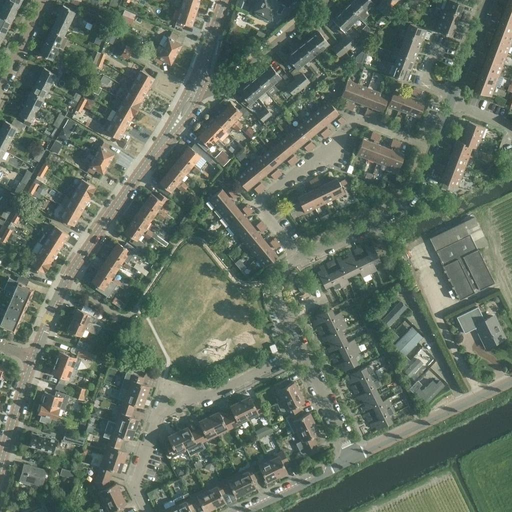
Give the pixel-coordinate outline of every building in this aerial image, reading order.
[(0,0),(0,1),(4,4),(16,10),(21,0),(0,0)] [(198,4),(185,0),(182,0),(179,9),(195,15),(198,4)] [(259,0),(254,10),(255,11),(253,13),(254,15),(266,22),(268,21),(269,19),(270,19),(274,12),(279,14),(286,0),(259,0)] [(353,0),(347,6),(358,18),(358,17),(359,18),(361,20),(368,14),(365,11),(354,0),(353,0)] [(354,0),(365,11),(373,4),(369,0),(354,0)] [(387,4),(382,0),(381,0),(375,7),(380,11),(387,4)] [(442,10),(459,15),(463,5),(449,0),(437,0),(435,7),(442,10)] [(0,11),(0,16),(11,22),(16,10),(4,4),(0,11)] [(387,4),(380,11),(384,15),(391,8),(387,4)] [(57,17),(69,23),(75,12),(69,9),(69,8),(63,5),(57,17)] [(358,18),(347,6),(339,13),(351,25),(358,18)] [(195,15),(179,9),(176,20),(192,25),(195,15)] [(511,11),(506,9),(502,19),(511,23),(511,11)] [(442,10),(439,20),(455,26),(457,20),(459,21),(460,21),(467,23),(468,19),(462,17),(459,15),(442,10)] [(351,25),(339,13),(332,20),(343,32),(351,25)] [(0,16),(0,31),(5,34),(11,22),(0,16)] [(57,17),(51,29),(64,35),(69,23),(57,17)] [(511,23),(502,19),(498,29),(511,34),(511,23)] [(455,26),(439,20),(435,30),(451,37),(455,26)] [(400,32),(422,40),(426,30),(410,24),(407,30),(402,28),(400,32)] [(51,29),(45,41),(58,47),(64,35),(51,29)] [(494,39),(510,46),(511,41),(511,34),(498,29),(494,39)] [(96,36),(101,39),(104,32),(98,30),(96,36)] [(310,39),(320,51),(328,44),(318,32),(310,39)] [(402,45),(418,51),(422,40),(400,32),(398,37),(404,39),(402,45)] [(162,47),(176,55),(182,44),(174,40),(176,36),(171,33),(168,37),(167,37),(162,47)] [(339,42),(343,46),(351,39),(347,35),(339,42)] [(101,39),(96,36),(93,43),(99,45),(101,39)] [(302,45),(312,57),(320,51),(310,39),(302,45)] [(343,46),(347,51),(355,44),(351,39),(343,46)] [(494,39),(490,50),(507,56),(510,46),(494,39)] [(58,47),(45,41),(39,54),(46,57),(52,59),(58,47)] [(347,51),(343,46),(339,42),(331,49),(339,58),(347,51)] [(120,55),(127,59),(133,48),(125,45),(120,55)] [(294,51),(304,63),(312,57),(302,45),(294,51)] [(392,53),(414,61),(418,51),(402,45),(400,50),(394,48),(392,53)] [(176,55),(162,47),(154,61),(160,65),(162,60),(170,65),(176,55)] [(362,63),(366,53),(359,50),(355,60),(362,63)] [(486,60),(503,66),(507,56),(490,50),(486,60)] [(304,63),(294,51),(286,58),(296,70),(304,63)] [(89,63),(95,65),(98,59),(99,54),(94,52),(91,58),(89,63)] [(394,65),(410,71),(414,61),(392,53),(391,58),(396,60),(394,65)] [(483,70),(499,76),(503,66),(486,60),(483,70)] [(55,67),(66,73),(69,66),(58,61),(55,67)] [(95,65),(89,63),(87,69),(93,71),(95,65)] [(410,71),(394,65),(392,70),(386,68),(385,73),(390,75),(390,76),(406,82),(410,71)] [(261,72),(272,85),(280,78),(269,66),(261,72)] [(37,80),(50,86),(56,75),(49,72),(50,71),(44,68),(37,80)] [(134,81),(148,89),(154,78),(140,70),(134,80),(134,81)] [(479,80),(495,86),(499,76),(483,70),(479,80)] [(254,79),(264,91),(272,85),(261,72),(254,79)] [(293,80),(297,84),(305,78),(301,73),(293,80)] [(89,83),(94,85),(98,79),(93,76),(89,83)] [(132,84),(128,91),(142,99),(148,89),(134,81),(134,80),(131,78),(128,82),(132,84)] [(297,84),(301,89),(309,82),(305,78),(297,84)] [(246,85),(257,97),(264,91),(254,79),(246,85)] [(37,80),(31,91),(43,98),(50,86),(37,80)] [(297,84),(293,80),(292,80),(285,86),(293,96),(300,90),(301,89),(297,84)] [(341,96),(351,100),(357,84),(347,80),(341,96)] [(495,86),(479,80),(475,90),(491,97),(495,86)] [(94,85),(89,83),(86,88),(87,89),(84,94),(85,94),(84,95),(89,98),(89,96),(88,96),(91,91),(94,85)] [(351,100),(362,104),(367,88),(357,84),(351,100)] [(257,97),(246,85),(238,92),(248,105),(254,100),(257,102),(259,100),(257,97)] [(362,104),(372,108),(378,92),(367,88),(362,104)] [(388,106),(398,110),(404,94),(394,90),(388,106)] [(43,98),(31,91),(25,103),(37,110),(43,98)] [(123,101),(136,109),(142,99),(128,91),(123,101)] [(378,92),(372,108),(382,112),(388,96),(378,92)] [(398,110),(408,114),(414,98),(404,94),(398,110)] [(78,104),(83,106),(86,100),(81,97),(78,104)] [(78,101),(72,98),(69,103),(75,106),(78,101)] [(414,98),(408,114),(418,118),(424,102),(414,98)] [(117,111),(131,119),(136,109),(123,101),(117,111)] [(320,108),(330,121),(339,114),(328,101),(320,108)] [(37,110),(25,103),(19,115),(25,119),(26,118),(31,121),(37,110)] [(83,106),(78,104),(75,110),(80,112),(83,106)] [(223,111),(240,129),(243,125),(236,119),(241,114),(230,104),(223,111)] [(256,115),(262,122),(271,114),(265,107),(256,115)] [(330,121),(320,108),(311,115),(322,128),(330,121)] [(117,111),(111,121),(125,129),(131,119),(117,111)] [(240,129),(223,111),(214,120),(225,130),(230,125),(237,132),(240,129)] [(55,119),(61,122),(64,116),(59,113),(55,119)] [(311,115),(303,122),(313,135),(322,128),(311,115)] [(58,134),(67,139),(76,122),(67,118),(58,134)] [(61,122),(55,119),(52,125),(57,128),(61,122)] [(206,128),(221,142),(228,134),(225,130),(214,120),(206,128)] [(0,129),(0,133),(10,139),(16,128),(11,125),(10,124),(5,121),(0,129)] [(125,129),(111,121),(105,131),(119,139),(125,129)] [(295,129),(305,142),(313,135),(303,122),(295,129)] [(464,132),(480,138),(484,128),(468,122),(464,132)] [(221,142),(206,128),(198,137),(208,147),(214,142),(220,148),(224,145),(221,142)] [(286,136),(297,149),(305,142),(295,129),(286,136)] [(464,132),(461,142),(472,147),(476,149),(480,138),(464,132)] [(0,148),(4,151),(10,139),(0,133),(0,148)] [(297,149),(286,136),(278,143),(289,156),(297,149)] [(356,155),(367,159),(373,142),(363,138),(356,155)] [(456,140),(452,151),(468,157),(472,147),(461,142),(456,140)] [(94,156),(108,164),(114,154),(107,150),(109,146),(103,142),(101,146),(100,146),(94,156)] [(383,146),(373,142),(367,159),(377,162),(383,146)] [(278,143),(270,150),(280,162),(289,156),(278,143)] [(377,162),(387,166),(393,150),(383,146),(377,162)] [(36,153),(41,156),(45,150),(39,147),(36,153)] [(194,167),(199,171),(200,171),(203,173),(205,170),(204,169),(195,161),(200,156),(202,158),(206,154),(199,149),(196,153),(188,147),(181,156),(192,165),(194,167)] [(224,166),(231,158),(221,149),(214,156),(224,166)] [(261,157),(272,169),(280,162),(270,150),(261,157)] [(393,150),(387,166),(397,170),(404,154),(393,150)] [(448,161),(464,167),(468,157),(452,151),(448,161)] [(64,160),(50,152),(47,158),(61,166),(64,160)] [(41,156),(36,153),(33,159),(38,162),(41,156)] [(108,164),(94,156),(89,166),(90,166),(87,171),(93,174),(95,170),(103,174),(108,164)] [(181,156),(173,165),(184,174),(192,165),(181,156)] [(253,163),(264,176),(272,169),(261,157),(253,163)] [(448,161),(444,171),(460,177),(464,167),(448,161)] [(40,169),(46,172),(48,169),(47,168),(49,165),(44,162),(40,169)] [(245,170),(255,183),(264,176),(253,163),(245,170)] [(173,165),(166,174),(185,189),(188,185),(183,181),(183,182),(180,179),(184,174),(173,165)] [(46,172),(40,169),(35,178),(43,183),(46,185),(48,180),(42,177),(43,175),(50,178),(52,175),(46,172)] [(23,176),(28,179),(32,173),(27,170),(23,176)] [(255,183),(245,170),(236,178),(247,190),(255,183)] [(460,177),(444,171),(440,182),(456,188),(460,177)] [(185,189),(166,174),(158,183),(167,191),(165,194),(170,198),(173,195),(170,192),(175,186),(178,188),(177,188),(183,192),(184,193),(186,190),(185,189)] [(28,179),(23,176),(19,182),(24,185),(28,179)] [(29,188),(34,191),(37,192),(43,183),(35,178),(29,188)] [(75,189),(89,197),(95,187),(81,179),(75,189)] [(327,183),(335,199),(345,194),(341,186),(346,183),(344,179),(339,182),(337,179),(327,183)] [(327,183),(317,188),(325,203),(335,199),(327,183)] [(317,188),(307,193),(315,208),(325,203),(317,188)] [(89,197),(75,189),(70,198),(84,207),(89,197)] [(205,196),(215,208),(229,197),(222,189),(216,193),(213,189),(208,193),(208,194),(205,196)] [(315,208),(307,193),(297,198),(299,202),(293,204),(295,208),(301,205),(305,213),(315,208)] [(158,214),(163,217),(168,221),(171,217),(161,210),(159,208),(162,203),(164,204),(167,199),(158,194),(156,198),(150,194),(143,204),(156,212),(159,214),(158,214)] [(215,208),(222,217),(236,206),(229,197),(215,208)] [(64,208),(78,216),(84,207),(70,198),(64,208)] [(136,213),(149,222),(156,212),(143,204),(136,213)] [(3,211),(9,214),(12,208),(7,205),(3,211)] [(222,217),(229,225),(242,214),(236,206),(222,217)] [(14,214),(19,217),(22,211),(17,208),(14,214)] [(78,216),(64,208),(59,218),(73,226),(78,216)] [(9,214),(3,211),(0,216),(6,219),(9,214)] [(136,213),(130,222),(151,236),(153,233),(145,227),(149,222),(136,213)] [(242,214),(229,225),(236,233),(249,222),(242,214)] [(487,244),(473,217),(429,238),(443,266),(442,266),(458,300),(474,292),(472,289),(477,287),(479,290),(494,283),(477,249),(487,244)] [(151,236),(130,222),(123,232),(134,240),(132,243),(141,250),(145,244),(137,239),(141,234),(148,240),(151,236)] [(236,233),(243,242),(256,231),(249,222),(236,233)] [(3,233),(8,236),(12,230),(7,227),(3,233)] [(48,236),(61,245),(68,235),(54,227),(48,236)] [(243,242),(250,250),(263,239),(256,231),(243,242)] [(8,236),(3,233),(0,239),(1,240),(5,243),(8,236)] [(42,245),(56,254),(61,245),(48,236),(42,245)] [(270,247),(263,239),(250,250),(257,258),(270,247)] [(110,252),(125,262),(127,263),(136,250),(126,243),(123,247),(117,243),(110,252)] [(368,255),(373,264),(381,261),(373,245),(369,247),(368,244),(364,245),(368,255)] [(56,254),(42,245),(36,254),(50,263),(56,254)] [(270,247),(257,258),(264,267),(277,256),(270,247)] [(103,262),(116,271),(123,260),(110,252),(103,262)] [(345,259),(353,274),(359,271),(355,262),(351,252),(347,254),(349,258),(345,259)] [(50,263),(36,254),(30,264),(44,272),(50,263)] [(368,255),(362,258),(370,274),(376,270),(373,264),(368,255)] [(341,269),(346,278),(353,274),(345,259),(342,261),(340,257),(336,259),(341,269)] [(370,274),(362,258),(355,262),(359,271),(362,277),(370,274)] [(103,262),(97,272),(109,280),(116,271),(103,262)] [(145,269),(136,263),(133,267),(142,274),(145,269)] [(332,285),(328,275),(323,265),(319,267),(321,271),(317,273),(322,283),(325,288),(332,285)] [(341,269),(334,272),(342,287),(349,284),(346,278),(341,269)] [(109,280),(97,272),(90,282),(103,290),(109,280)] [(328,275),(332,285),(335,291),(342,287),(334,272),(328,275)] [(7,292),(28,300),(33,289),(26,286),(29,279),(19,275),(16,282),(13,281),(11,284),(10,284),(9,284),(5,282),(3,288),(7,290),(7,292)] [(11,298),(8,305),(23,311),(28,300),(7,292),(5,295),(11,298)] [(390,324),(407,306),(400,299),(383,316),(390,324)] [(3,316),(19,322),(23,311),(8,305),(5,311),(0,308),(0,314),(3,315),(3,316)] [(492,344),(504,338),(502,334),(502,332),(501,329),(499,327),(497,325),(493,316),(484,320),(477,307),(456,317),(464,333),(476,327),(482,339),(484,338),(486,342),(488,343),(490,344),(492,344)] [(325,320),(334,315),(331,308),(315,316),(317,319),(313,321),(315,325),(325,320)] [(373,317),(378,321),(386,312),(381,308),(373,317)] [(72,319),(98,331),(102,333),(104,330),(100,328),(100,326),(94,324),(97,318),(76,309),(76,310),(75,309),(74,310),(72,314),(73,315),(74,315),(72,319)] [(340,312),(334,315),(325,320),(328,327),(344,320),(340,312)] [(19,322),(3,316),(0,322),(0,327),(14,334),(19,322)] [(98,331),(72,319),(67,330),(81,336),(84,329),(96,335),(98,331)] [(344,320),(328,327),(331,333),(341,329),(347,326),(344,320)] [(406,353),(423,336),(412,325),(395,343),(406,353)] [(341,329),(331,333),(321,338),(323,342),(327,340),(328,343),(344,336),(341,329)] [(394,333),(386,341),(390,345),(398,337),(394,333)] [(344,336),(328,343),(330,347),(326,349),(328,352),(338,348),(347,342),(344,336)] [(338,348),(341,355),(357,347),(353,340),(347,342),(338,348)] [(76,347),(87,351),(90,345),(79,341),(76,347)] [(357,347),(341,355),(344,361),(354,357),(360,354),(357,347)] [(87,351),(80,349),(78,355),(89,360),(92,354),(86,352),(87,351)] [(55,362),(72,368),(76,358),(59,352),(55,362)] [(412,371),(422,361),(417,356),(407,366),(412,371)] [(354,357),(344,361),(334,366),(336,369),(340,367),(342,371),(357,364),(354,357)] [(397,365),(402,369),(410,361),(406,357),(397,365)] [(72,368),(55,362),(51,373),(72,380),(74,375),(70,374),(72,368)] [(359,379),(368,373),(374,370),(371,364),(349,374),(351,378),(347,380),(349,384),(359,379)] [(368,373),(359,379),(362,386),(377,378),(374,370),(368,373)] [(127,390),(145,397),(148,386),(141,384),(143,378),(132,374),(127,390)] [(362,386),(365,392),(375,388),(381,385),(377,378),(362,386)] [(273,385),(281,401),(298,392),(294,382),(287,385),(284,380),(273,385)] [(64,390),(66,384),(58,381),(56,387),(64,390)] [(409,389),(413,393),(421,385),(417,381),(409,389)] [(74,391),(84,394),(86,389),(76,386),(74,391)] [(375,388),(365,392),(356,397),(357,401),(361,399),(363,402),(378,395),(375,388)] [(121,407),(132,411),(134,405),(141,407),(145,397),(127,390),(121,407)] [(84,394),(74,391),(73,396),(82,400),(84,394)] [(41,403),(62,410),(63,410),(68,396),(56,392),(54,396),(44,393),(41,403)] [(285,410),(288,416),(299,411),(297,406),(303,402),(298,392),(281,401),(276,403),(281,412),(285,410)] [(381,401),(378,395),(363,402),(365,406),(361,407),(362,411),(372,407),(381,401)] [(240,402),(248,419),(264,412),(258,401),(253,403),(250,397),(240,402)] [(372,407),(375,413),(391,406),(387,398),(381,401),(372,407)] [(233,413),(227,416),(233,427),(248,419),(240,402),(229,407),(233,413)] [(41,403),(37,413),(41,414),(39,421),(49,423),(51,417),(56,419),(57,414),(61,415),(62,410),(41,403)] [(375,413),(379,420),(388,415),(394,413),(391,406),(375,413)] [(115,423),(133,429),(137,419),(130,416),(132,411),(121,407),(115,423)] [(288,416),(296,432),(313,423),(308,413),(302,416),(299,411),(288,416)] [(209,417),(217,434),(233,427),(227,416),(222,418),(219,412),(209,417)] [(388,415),(379,420),(369,424),(371,428),(374,426),(376,430),(392,423),(388,415)] [(217,434),(209,417),(199,422),(202,428),(196,431),(202,442),(217,434)] [(56,429),(65,432),(67,426),(57,423),(56,429)] [(115,423),(109,439),(121,443),(123,438),(130,440),(133,429),(115,423)] [(269,423),(256,429),(259,436),(273,430),(269,423)] [(313,423),(296,432),(300,441),(296,443),(301,455),(306,453),(307,455),(318,450),(311,437),(318,433),(313,423)] [(202,442),(196,431),(191,434),(188,427),(178,432),(186,449),(202,442)] [(82,445),(84,438),(65,432),(63,440),(82,445)] [(186,449),(178,432),(167,436),(171,444),(166,446),(171,457),(186,449)] [(29,445),(52,452),(53,445),(56,446),(58,440),(32,433),(29,445)] [(121,443),(109,439),(104,455),(122,462),(126,451),(119,449),(121,443)] [(267,459),(276,477),(286,472),(283,465),(288,462),(283,451),(267,459)] [(93,469),(98,471),(110,475),(111,470),(118,472),(122,462),(104,455),(101,454),(98,462),(95,463),(93,469)] [(252,466),(257,477),(263,475),(266,481),(276,477),(267,459),(252,466)] [(32,483),(38,485),(40,477),(43,478),(45,471),(24,465),(19,479),(20,480),(20,482),(31,485),(32,483)] [(257,477),(252,466),(236,474),(245,492),(255,487),(252,480),(257,477)] [(59,475),(71,478),(73,471),(61,468),(59,475)] [(108,481),(110,475),(98,471),(94,482),(99,491),(97,492),(102,502),(120,494),(115,484),(110,486),(108,481)] [(236,474),(221,481),(226,492),(232,490),(235,496),(245,492),(236,474)] [(206,489),(214,507),(224,502),(221,495),(226,492),(221,481),(206,489)] [(190,497),(195,507),(201,505),(204,511),(214,507),(206,489),(190,497)] [(173,500),(178,511),(191,511),(190,510),(195,507),(190,497),(188,493),(173,500)] [(125,504),(120,494),(102,502),(106,511),(120,511),(118,507),(125,504)] [(178,511),(173,500),(172,500),(173,501),(171,501),(165,503),(164,505),(166,509),(160,511),(159,511),(178,511)]
